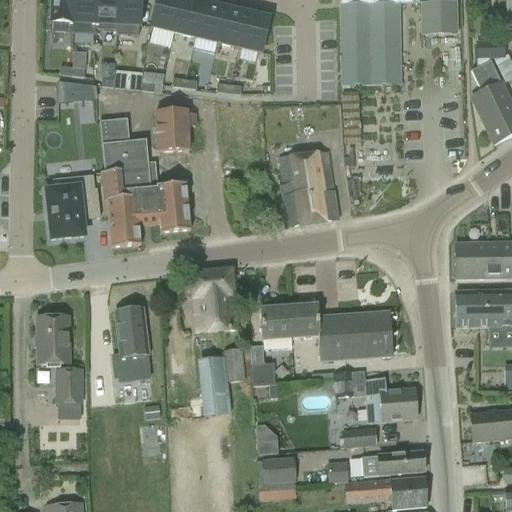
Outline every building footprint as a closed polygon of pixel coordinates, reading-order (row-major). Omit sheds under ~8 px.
[(52,0),(50,34),(72,36),(73,0),(52,0)] [(73,0),(72,36),(94,37),(95,32),(94,32),(95,0),(73,0)] [(95,0),(94,32),(95,32),(117,33),(117,28),(116,28),(117,0),(95,0)] [(117,0),(116,28),(117,28),(139,29),(140,0),(117,0)] [(177,0),(157,0),(151,31),(173,36),(181,1),(177,0)] [(399,7),(418,6),(418,0),(338,0),(340,89),(400,88),(399,7)] [(181,1),(173,36),(195,41),(203,6),(181,1)] [(203,6),(195,41),(217,46),(225,11),(203,6)] [(454,6),(423,6),(423,38),(455,37),(454,6)] [(225,11),(217,46),(239,51),(247,16),(225,11)] [(247,16),(239,51),(261,56),(269,21),(247,16)] [(500,45),(475,46),(476,61),(476,71),(489,65),(487,61),(501,60),(500,45)] [(469,74),(480,96),(470,101),(483,129),(492,148),(511,138),(511,105),(509,107),(489,65),(476,71),(469,74)] [(60,70),(59,78),(70,79),(71,79),(72,71),(60,70)] [(72,71),(71,79),(83,81),(84,73),(72,71)] [(114,83),(113,90),(125,92),(126,84),(127,76),(115,74),(114,83)] [(102,81),(102,89),(113,90),(114,83),(102,81)] [(173,82),(172,90),(184,91),(185,83),(173,82)] [(185,83),(184,91),(196,92),(197,85),(185,83)] [(68,104),(66,85),(56,84),(56,89),(56,105),(68,104)] [(141,86),(140,94),(152,95),(153,87),(141,86)] [(217,87),(216,95),(228,96),(229,89),(217,87)] [(229,89),(228,96),(240,98),(241,90),(229,89)] [(354,98),(335,98),(336,177),(341,176),(341,143),(355,143),(354,98)] [(188,154),(187,130),(194,130),(194,117),(186,117),(186,114),(154,115),(156,156),(188,154)] [(189,233),(185,187),(156,190),(154,166),(147,167),(144,143),(128,145),(126,122),(98,125),(103,176),(99,176),(101,204),(105,204),(109,251),(140,248),(138,227),(158,225),(158,236),(189,233)] [(283,199),(280,199),(285,231),(335,224),(325,155),(277,163),(283,199)] [(54,192),(46,193),(51,241),(83,238),(81,221),(99,220),(96,191),(93,191),(92,178),(53,182),(54,192)] [(510,245),(449,246),(450,284),(511,284),(511,286),(511,211),(509,211),(510,245)] [(195,337),(235,333),(229,274),(190,278),(195,337)] [(511,294),(454,295),(455,331),(511,329),(511,294)] [(314,311),(290,313),(291,341),(314,339),(314,341),(316,341),(318,364),(344,363),(340,324),(318,325),(317,309),(314,309),(314,311)] [(118,357),(111,358),(114,382),(118,382),(118,386),(149,382),(146,358),(148,358),(142,313),(113,317),(118,357)] [(260,313),(257,313),(259,345),(262,345),(263,352),(291,350),(290,341),(291,341),(290,313),(260,315),(260,313)] [(344,363),(392,359),(388,317),(340,320),(340,324),(344,363)] [(66,321),(36,321),(36,367),(66,367),(66,321)] [(262,368),(260,349),(249,350),(250,369),(262,368)] [(225,386),(245,383),(240,353),(221,355),(222,362),(198,366),(205,420),(229,417),(225,386)] [(81,372),(54,373),(54,408),(81,408),(81,372)] [(511,372),(500,373),(500,391),(511,390),(511,372)] [(364,399),(365,413),(412,409),(411,393),(384,395),(383,384),(364,385),(363,374),(332,377),(334,401),(364,399)] [(158,408),(143,410),(145,422),(160,420),(158,408)] [(366,425),(414,422),(412,409),(365,413),(366,425)] [(472,445),(511,441),(511,424),(511,413),(469,417),(472,445)] [(340,434),(342,453),(375,449),(374,430),(340,434)] [(165,511),(166,450),(143,449),(142,511),(165,511)] [(421,455),(364,460),(365,480),(423,475),(421,455)] [(265,495),(294,493),(293,486),(295,486),(293,461),(260,463),(262,489),(264,489),(265,495)] [(511,486),(511,470),(502,471),(503,487),(511,486)] [(388,484),(388,483),(345,486),(346,500),(388,497),(389,511),(402,511),(424,511),(422,482),(388,484)] [(511,511),(511,493),(503,494),(504,511),(511,511)]
